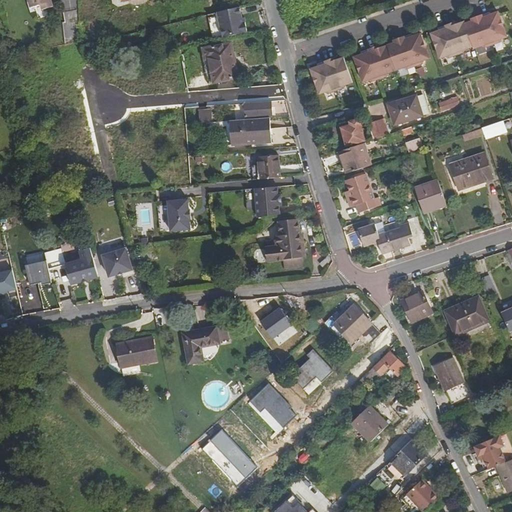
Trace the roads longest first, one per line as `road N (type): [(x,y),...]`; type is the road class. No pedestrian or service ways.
road 1 (residential): [(0,332),(139,304),(363,279)]
road 2 (residential): [(293,87),(345,262),(363,279)]
road 3 (residential): [(293,87),(92,104)]
road 4 (residential): [(482,511),(398,328)]
road 5 (unknown): [(318,176),(159,196)]
road 6 (residential): [(398,328),(290,440)]
road 7 (residential): [(363,279),(511,235)]
